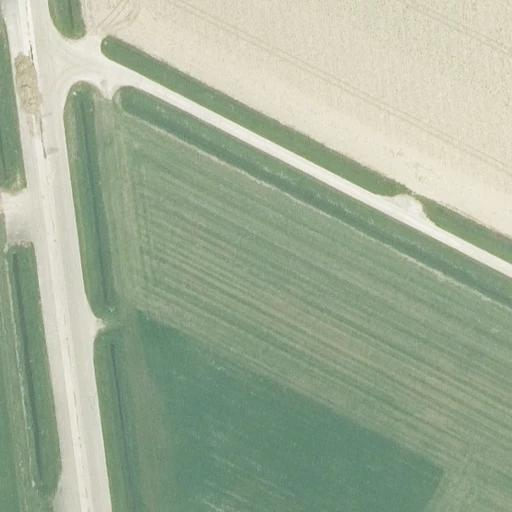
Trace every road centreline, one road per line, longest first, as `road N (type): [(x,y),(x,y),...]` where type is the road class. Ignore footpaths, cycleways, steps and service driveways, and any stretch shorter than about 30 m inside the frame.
road 1 (track): [(511,273),(133,80),(44,52)]
road 2 (unclassified): [(100,511),(38,0)]
